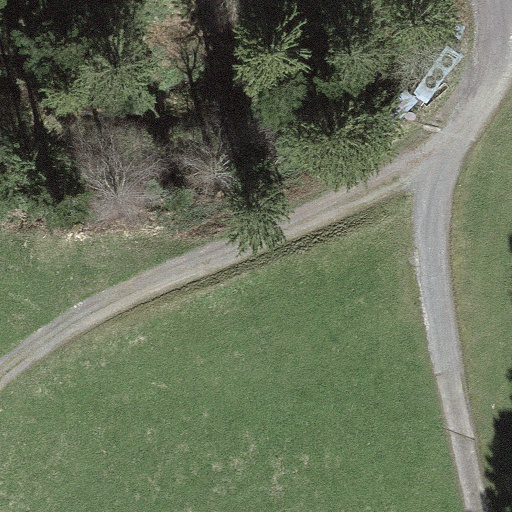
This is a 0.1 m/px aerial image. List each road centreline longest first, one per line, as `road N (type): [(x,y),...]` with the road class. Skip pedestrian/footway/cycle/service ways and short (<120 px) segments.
road 1 (track): [(0,378),(32,349),(142,291),(433,155)]
road 2 (track): [(433,155),(434,288),(478,511)]
